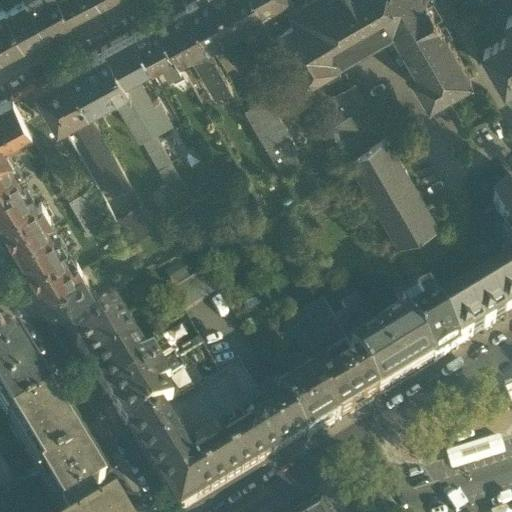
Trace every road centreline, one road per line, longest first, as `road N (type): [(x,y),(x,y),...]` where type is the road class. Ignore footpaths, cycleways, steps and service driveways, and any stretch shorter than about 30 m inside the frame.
road 1 (residential): [(511,344),(241,511)]
road 2 (residential): [(0,264),(143,511)]
road 3 (residential): [(0,85),(155,0)]
